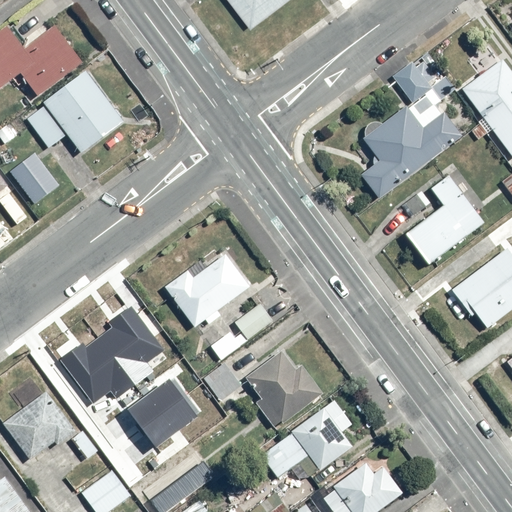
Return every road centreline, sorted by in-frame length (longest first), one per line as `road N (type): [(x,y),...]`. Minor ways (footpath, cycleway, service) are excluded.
road 1 (secondary): [(511,510),(235,133)]
road 2 (residential): [(0,310),(235,133)]
road 3 (residential): [(235,133),(417,0)]
road 4 (secondary): [(235,133),(136,0)]
